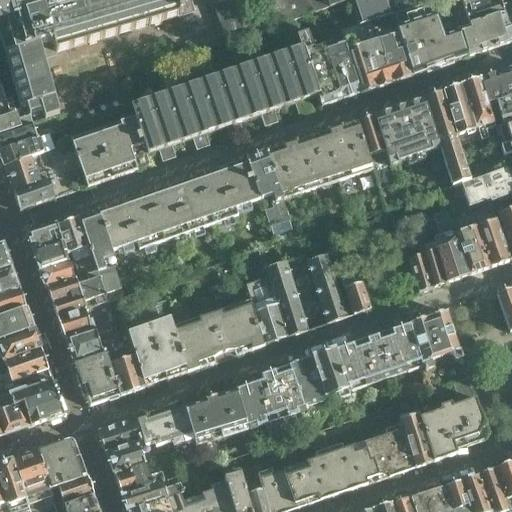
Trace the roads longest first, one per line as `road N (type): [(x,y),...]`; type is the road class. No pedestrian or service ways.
road 1 (residential): [(8,225),(511,56)]
road 2 (residential): [(511,280),(80,421)]
road 3 (residential): [(80,421),(8,225)]
road 4 (residential): [(328,511),(511,450)]
